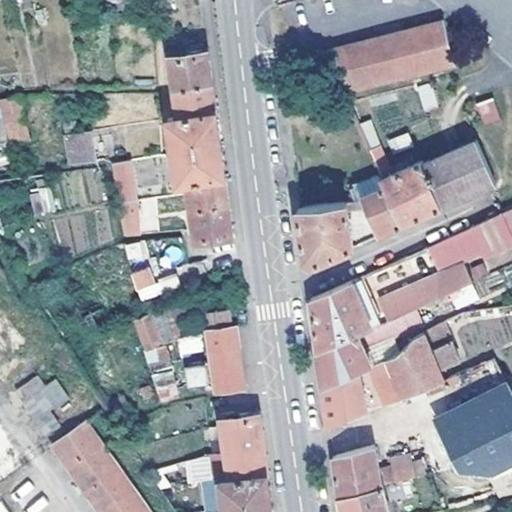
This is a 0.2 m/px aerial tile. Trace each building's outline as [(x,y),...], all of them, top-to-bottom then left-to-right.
[(413,76),(455,65),(443,21),(334,49),(346,93),(413,76)] [(235,236),(209,53),(184,56),(183,49),(166,51),(167,59),(171,58),(177,115),(168,116),(176,183),(187,182),(194,238),(191,239),(191,248),(208,247),(208,238),(235,236)] [(435,97),(428,99),(432,110),(439,108),(435,97)] [(492,97),(475,104),(482,125),(500,119),(492,97)] [(361,101),(347,105),(375,167),(379,177),(400,224),(442,206),(425,164),(424,162),(394,175),(361,101)] [(94,163),(91,132),(63,135),(66,166),(94,163)] [(425,164),(442,206),(495,182),(477,141),(425,164)] [(415,154),(412,147),(403,151),(406,158),(415,154)] [(129,160),(108,165),(125,237),(145,232),(129,160)] [(102,198),(97,167),(72,171),(77,203),(102,198)] [(400,224),(379,177),(373,179),(378,191),(362,198),(363,199),(365,204),(378,234),(400,224)] [(362,198),(378,191),(373,179),(357,186),(362,198)] [(50,189),(31,190),(32,214),(52,212),(50,189)] [(155,197),(139,199),(141,231),(157,230),(155,197)] [(306,263),(315,262),(352,245),(347,207),(365,204),(363,199),(297,210),(306,263)] [(511,203),(501,209),(501,213),(494,216),(428,246),(438,265),(480,247),(484,254),(511,242),(511,233),(511,232),(511,231),(511,203)] [(143,239),(123,246),(129,263),(149,256),(143,239)] [(140,301),(160,294),(149,266),(129,274),(140,301)] [(415,306),(445,293),(433,267),(410,277),(413,285),(381,299),(389,318),(415,306)] [(353,279),(311,297),(318,349),(355,333),(363,329),(372,325),(353,279)] [(231,325),(228,304),(203,307),(205,329),(231,325)] [(371,346),(422,323),(415,306),(389,318),(372,325),(363,329),(371,346)] [(243,385),(235,325),(231,325),(205,329),(214,389),(243,385)] [(399,351),(371,365),(367,367),(383,403),(443,379),(439,368),(460,360),(451,339),(432,346),(424,329),(416,333),(399,351)] [(355,333),(318,349),(323,388),(359,370),(367,367),(371,365),(355,333)] [(202,363),(183,366),(187,384),(205,381),(202,363)] [(365,409),(359,370),(323,388),(328,425),(365,409)] [(511,460),(511,395),(442,429),(461,468),(492,471),(511,460)] [(273,511),(260,415),(235,418),(234,413),(220,414),(228,480),(220,480),(223,511),(273,511)] [(151,511),(89,418),(49,444),(94,511),(151,511)] [(373,443),(333,454),(339,495),(383,483),(426,473),(421,458),(411,461),(410,453),(391,457),(393,466),(380,469),(373,443)] [(511,469),(491,475),(497,498),(511,493),(511,469)] [(390,511),(383,483),(339,495),(342,511),(390,511)] [(0,500),(0,511),(13,511),(4,498),(0,500)]
